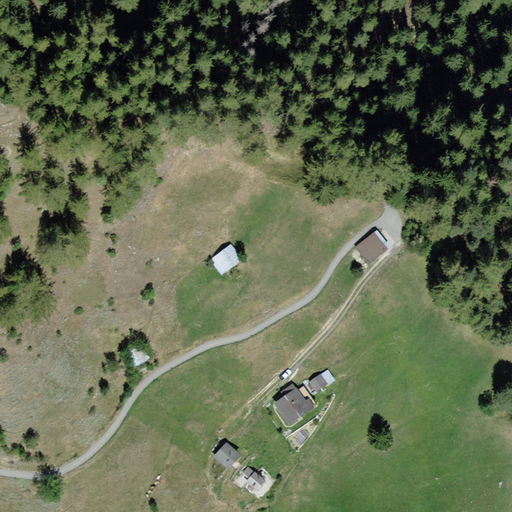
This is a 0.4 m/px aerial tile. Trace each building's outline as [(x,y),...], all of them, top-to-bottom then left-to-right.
[(392,249),(377,230),(355,247),(370,266),(392,249)] [(247,263),(235,245),(213,260),(225,277),(247,263)] [(154,357),(139,339),(121,353),(136,371),(154,357)] [(328,370),(309,382),(316,392),(334,380),(328,370)] [(317,406),(300,384),(276,403),(292,424),(317,406)] [(246,454),(228,440),(215,457),(233,471),(246,454)] [(268,478),(259,470),(249,482),(258,490),(268,478)]
